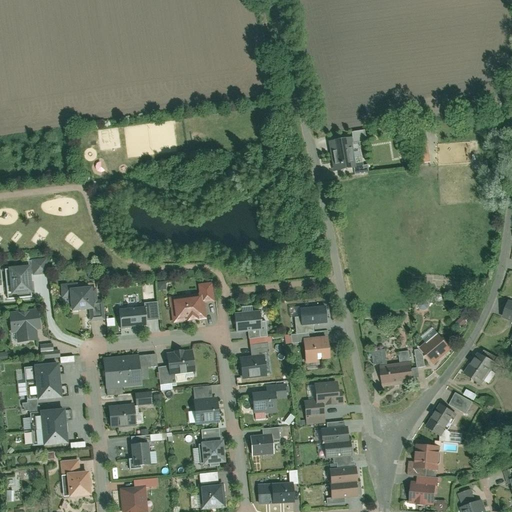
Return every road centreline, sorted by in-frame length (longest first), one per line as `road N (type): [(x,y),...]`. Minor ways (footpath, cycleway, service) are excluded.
road 1 (residential): [(248,511),(224,348),(203,336),(100,347),(90,361),(105,511)]
road 2 (residential): [(373,441),(273,0)]
road 3 (residential): [(511,205),(499,282),(477,336),(406,425),(373,441)]
